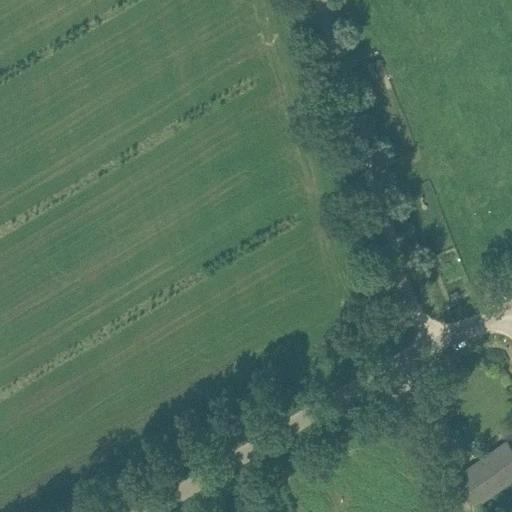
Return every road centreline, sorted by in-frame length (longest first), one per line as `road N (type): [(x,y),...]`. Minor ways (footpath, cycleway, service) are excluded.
road 1 (unclassified): [(147,511),(433,343),(511,312)]
road 2 (track): [(433,343),(391,237),(319,0)]
